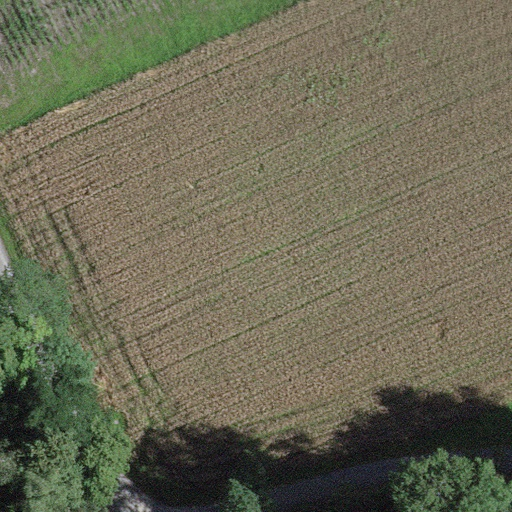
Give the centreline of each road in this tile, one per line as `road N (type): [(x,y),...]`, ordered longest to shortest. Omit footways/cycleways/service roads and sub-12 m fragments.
road 1 (track): [(130,511),(0,277)]
road 2 (track): [(277,511),(456,476),(511,474)]
